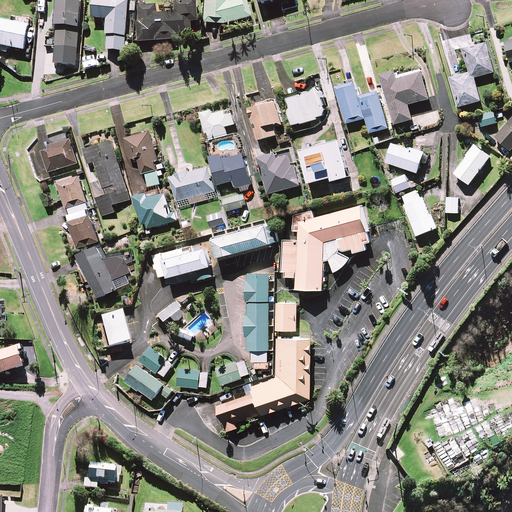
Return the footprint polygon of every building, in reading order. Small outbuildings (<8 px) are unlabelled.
[(125,53),(129,1),(115,0),(94,0),(93,19),(108,20),(106,51),(125,53)] [(197,0),(175,0),(176,6),(137,8),(139,42),(177,41),(177,35),(192,34),(192,22),(199,22),(197,0)] [(207,0),(205,23),(225,25),(253,18),(247,0),(207,0)] [(79,49),(81,3),(58,3),(56,48),(79,49)] [(30,27),(1,22),(0,24),(0,46),(26,51),(30,27)] [(495,73),(488,43),(465,49),(471,73),(452,78),(459,108),(482,102),(476,78),(495,73)] [(431,99),(423,69),(403,75),(399,76),(398,72),(383,76),(397,125),(414,120),(410,105),(431,99)] [(361,97),(357,82),(338,87),(348,124),(367,119),(371,134),(390,129),(380,92),(361,97)] [(327,117),(320,91),(287,100),(294,126),(327,117)] [(283,125),(278,102),(251,109),(259,140),(278,136),(276,127),(283,125)] [(236,124),(232,109),(214,113),(213,110),(201,114),(209,141),(229,135),(227,127),(236,124)] [(498,123),(495,112),(480,116),(484,127),(498,123)] [(511,151),(511,119),(496,137),(511,151)] [(159,161),(152,132),(127,138),(132,160),(140,158),(144,174),(158,170),(156,162),(159,161)] [(79,163),(72,140),(50,147),(51,150),(43,152),(50,173),(79,163)] [(350,177),(341,141),(303,151),(312,184),(334,178),(335,181),(350,177)] [(131,200),(113,142),(85,150),(89,164),(97,162),(107,196),(97,199),(103,217),(116,212),(114,205),(131,200)] [(426,154),(393,144),(387,163),(420,173),(426,154)] [(492,157),(477,146),(456,174),(471,185),(492,157)] [(240,156),(238,149),(213,156),(220,185),(235,181),(237,189),(253,185),(245,155),(240,156)] [(279,159),(278,154),(261,158),(270,194),(302,186),(294,155),(279,159)] [(216,192),(211,168),(173,176),(178,202),(190,199),(191,204),(209,200),(207,194),(216,192)] [(162,185),(159,172),(148,175),(151,188),(162,185)] [(411,188),(406,175),(392,181),(397,194),(411,188)] [(91,209),(81,176),(60,183),(71,216),(91,209)] [(421,199),(418,191),(403,197),(418,236),(438,229),(433,215),(431,216),(424,197),(421,199)] [(173,213),(168,193),(151,198),(150,194),(137,198),(144,224),(148,223),(149,229),(179,221),(177,212),(173,213)] [(248,207),(245,194),(224,199),(227,212),(248,207)] [(460,198),(448,198),(447,213),(459,214),(460,198)] [(362,204),(303,221),(302,238),(288,238),(286,277),(300,277),(300,289),(327,291),(328,257),(373,244),(362,204)] [(101,242),(94,216),(72,223),(80,248),(101,242)] [(265,228),(215,240),(219,257),(269,245),(265,228)] [(81,255),(99,299),(120,290),(119,288),(132,283),(128,275),(132,273),(125,255),(108,262),(101,247),(81,255)] [(209,252),(166,262),(170,281),(213,270),(209,252)] [(273,349),(273,274),(250,273),(249,349),(273,349)] [(302,330),(302,301),(281,301),(281,331),(302,330)] [(180,310),(181,309),(177,303),(158,318),(163,325),(170,319),(174,324),(175,324),(176,324),(177,323),(178,323),(179,322),(180,322),(180,321),(181,321),(181,320),(182,319),(182,318),(182,317),(181,315),(182,314),(180,310)] [(131,343),(123,312),(102,318),(110,349),(131,343)] [(194,336),(178,330),(175,337),(190,344),(194,336)] [(281,379),(221,402),(227,417),(261,408),(263,415),(313,401),(313,337),(281,338),(281,379)] [(169,357),(153,344),(143,356),(160,370),(169,357)] [(0,374),(27,366),(21,346),(0,352),(0,374)] [(225,383),(245,376),(240,361),(220,368),(225,383)] [(166,385),(139,364),(129,376),(156,397),(166,385)] [(202,371),(181,368),(178,383),(200,386),(202,371)] [(122,467),(91,464),(90,479),(85,479),(84,488),(98,489),(98,484),(120,486),(122,467)] [(182,511),(183,505),(145,503),(144,511),(182,511)]
